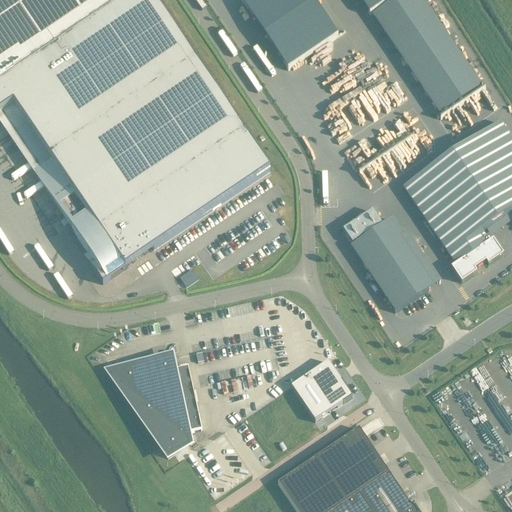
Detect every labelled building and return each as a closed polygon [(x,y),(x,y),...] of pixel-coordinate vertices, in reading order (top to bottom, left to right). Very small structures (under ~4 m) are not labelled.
[(111,280),(153,251),(270,172),(153,0),(0,0),(0,114),(1,114),(41,172),(34,176),(86,252),(82,255),(102,285),(111,280)] [(481,88),(421,0),(396,0),(372,16),(440,116),(481,88)] [(291,49),(293,53),(322,33),(312,18),(285,36),(286,37),(275,44),(283,55),(291,49)] [(349,57),(360,51),(355,43),(344,50),(349,57)] [(342,53),(297,78),(304,90),(348,64),(342,53)] [(359,76),(312,100),(317,110),(364,86),(359,76)] [(461,284),(476,274),(475,273),(487,265),(488,266),(503,256),(493,241),(489,244),(482,233),(511,213),(511,214),(511,141),(500,123),(403,189),(455,266),(451,269),(461,284)] [(381,225),(372,212),(343,231),(352,245),(381,225)] [(351,248),(396,314),(437,285),(392,219),(351,248)] [(425,316),(394,334),(398,341),(429,323),(425,316)] [(170,358),(109,371),(167,458),(188,444),(186,433),(201,429),(187,367),(172,370),(170,358)] [(306,377),(330,413),(352,398),(328,363),(306,377)] [(222,396),(235,394),(233,376),(220,378),(222,396)] [(315,423),(330,413),(306,377),(291,388),(315,423)] [(477,423),(493,449),(505,441),(489,416),(477,423)] [(464,427),(458,430),(473,455),(478,452),(464,427)] [(411,507),(359,429),(276,484),(295,511),(416,511),(414,508),(415,507),(413,505),(411,507)] [(502,479),(495,483),(499,489),(506,485),(502,479)]
